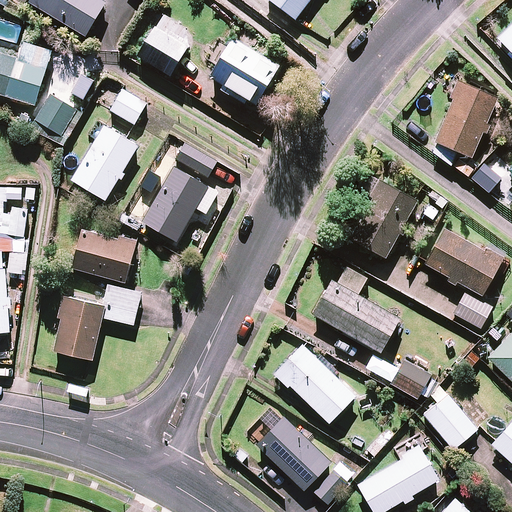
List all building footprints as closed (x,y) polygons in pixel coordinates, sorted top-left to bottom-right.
[(108,5),(99,0),(27,0),(87,38),(108,5)] [(270,0),(297,21),(313,0),(270,0)] [(197,37),(166,17),(140,57),(161,72),(173,53),(183,59),(197,37)] [(511,28),(500,39),(511,52),(511,28)] [(212,78),(224,85),(221,90),(232,96),(235,92),(260,106),(282,68),(235,40),(212,78)] [(0,95),(37,106),(54,52),(39,48),(33,64),(0,54),(0,95)] [(499,101),(463,84),(437,143),(473,159),(499,101)] [(147,106),(124,93),(113,112),(136,125),(147,106)] [(80,113),(52,96),(33,129),(62,146),(80,113)] [(140,147),(106,128),(74,181),(107,201),(140,147)] [(506,149),(490,142),(483,159),(499,166),(506,149)] [(218,163),(187,145),(179,160),(209,178),(218,163)] [(210,187),(175,168),(145,223),(179,242),(210,187)] [(420,200),(380,181),(351,240),(390,259),(420,200)] [(38,189),(0,188),(0,200),(38,201),(38,189)] [(0,210),(0,334),(11,334),(11,274),(24,274),(24,271),(29,271),(29,240),(28,210),(0,210)] [(504,260),(445,229),(426,265),(485,296),(504,260)] [(138,245),(85,231),(74,269),(128,284),(138,245)] [(368,279),(344,265),(315,315),(382,354),(401,321),(359,296),(368,279)] [(143,294),(109,286),(105,307),(67,298),(55,352),(95,361),(104,319),(136,326),(143,294)] [(493,309),(466,293),(455,314),(481,329),(493,309)] [(511,308),(504,317),(511,324),(511,335),(490,359),(511,379),(511,308)] [(357,397),(304,346),(278,373),(331,424),(357,397)] [(434,377),(407,359),(392,383),(418,400),(434,377)] [(478,430),(441,387),(433,394),(439,402),(424,414),(455,450),(478,430)] [(332,463),(285,419),(259,446),(306,491),(332,463)] [(511,424),(494,446),(511,462),(511,424)] [(385,511),(440,481),(416,440),(397,451),(403,461),(360,486),(375,511),(385,511)] [(357,476),(344,463),(316,492),(329,505),(357,476)] [(444,511),(470,511),(455,499),(444,511)]
